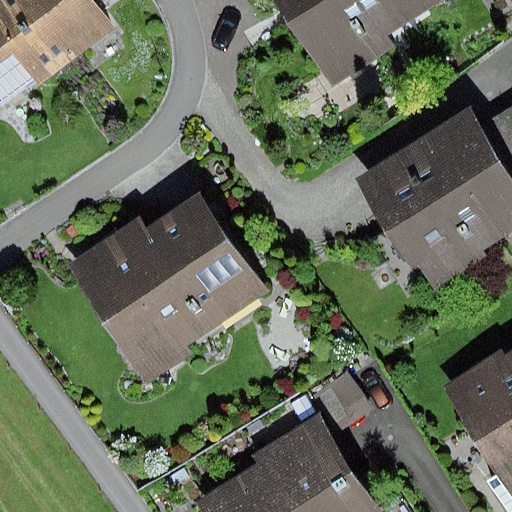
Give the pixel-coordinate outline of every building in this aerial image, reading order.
[(0,0),(0,73),(27,54),(47,83),(128,26),(109,0),(0,0)] [(446,0),(293,0),(341,84),(457,18),(446,0)] [(511,110),(490,123),(511,160),(511,110)] [(486,114),(372,178),(435,291),(511,248),(511,160),(490,123),(486,114)] [(213,193),(86,271),(150,374),(277,296),(213,193)] [(511,346),(449,383),(511,490),(511,346)] [(353,374),(319,396),(344,434),(378,412),(353,374)] [(268,465),(203,504),(208,511),(387,511),(330,418),(263,458),(268,465)]
